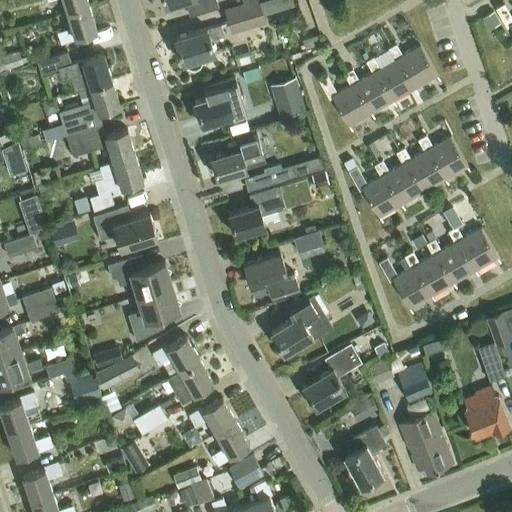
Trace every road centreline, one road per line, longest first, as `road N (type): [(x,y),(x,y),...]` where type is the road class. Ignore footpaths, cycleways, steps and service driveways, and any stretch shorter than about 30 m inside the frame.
road 1 (residential): [(334,511),(225,323),(125,0)]
road 2 (unclassified): [(508,166),(454,0)]
road 3 (tertiary): [(401,511),(511,466)]
